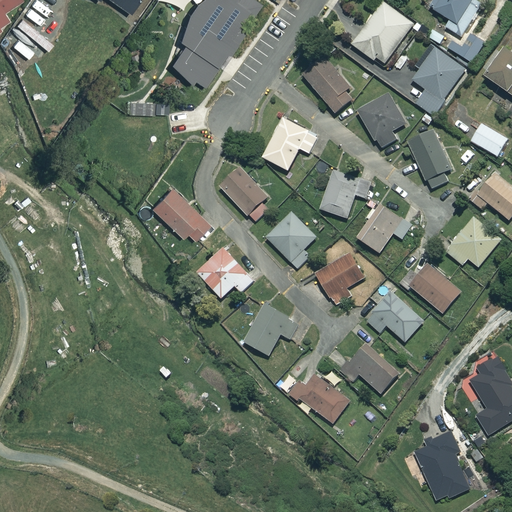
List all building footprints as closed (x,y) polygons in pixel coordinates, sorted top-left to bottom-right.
[(20,0),(0,0),(0,29),(11,22),(3,11),(20,0)] [(137,0),(110,0),(128,12),(137,0)] [(205,87),(259,7),(249,0),(199,0),(190,12),(186,22),(181,37),(180,42),(184,44),(171,64),(205,87)] [(484,5),(475,0),(436,0),(431,7),(452,21),(447,27),(462,38),(484,5)] [(415,25),(384,2),(353,45),(384,67),(415,25)] [(448,38),(433,30),(429,38),(443,46),(448,38)] [(485,44),(472,36),(465,47),(450,38),(445,46),(474,63),(485,44)] [(466,69),(435,49),(414,81),(428,90),(418,105),(435,116),(466,69)] [(511,52),(508,50),(488,78),(511,94),(511,52)] [(358,99),(326,58),(305,74),(337,115),(358,99)] [(407,125),(390,95),(360,113),(382,150),(398,141),(393,132),(407,125)] [(153,103),(129,102),(129,113),(152,114),(153,103)] [(319,137),(285,119),(265,158),(290,171),(301,150),(310,154),(319,137)] [(510,140),(483,125),(473,142),(500,158),(510,140)] [(453,171),(435,131),(409,143),(431,190),(449,182),(446,175),(453,171)] [(270,198),(242,168),(222,187),(255,224),(270,210),(264,204),(270,198)] [(373,183),(336,170),(322,210),(349,220),(357,196),(368,199),(373,183)] [(511,220),(511,186),(496,174),(474,202),(484,211),(489,204),(511,221),(511,220)] [(210,224),(171,187),(151,207),(182,237),(186,232),(195,240),(210,224)] [(413,226),(382,205),(359,239),(382,254),(395,234),(404,240),(413,226)] [(319,239),(293,213),(268,238),(299,269),(311,257),(306,252),(319,239)] [(503,240),(476,218),(448,252),(465,266),(470,260),(480,268),(503,240)] [(256,280),(225,248),(198,273),(223,300),(238,286),(243,292),(256,280)] [(367,277),(350,252),(317,275),(334,300),(367,277)] [(463,292),(429,264),(411,286),(445,314),(463,292)] [(426,322),(391,291),(372,312),(376,315),(369,322),(382,334),(388,326),(407,343),(426,322)] [(302,322),(268,303),(246,342),(271,356),(283,335),(292,340),(302,322)] [(402,374),(368,345),(344,372),(356,382),(361,375),(383,395),(402,374)] [(511,383),(498,358),(478,369),(481,376),(472,381),(488,410),(477,416),(489,436),(511,423),(511,383)] [(352,401),(308,369),(291,392),(335,425),(352,401)] [(461,452),(452,433),(428,444),(429,446),(416,453),(439,504),(472,489),(456,455),(461,452)]
